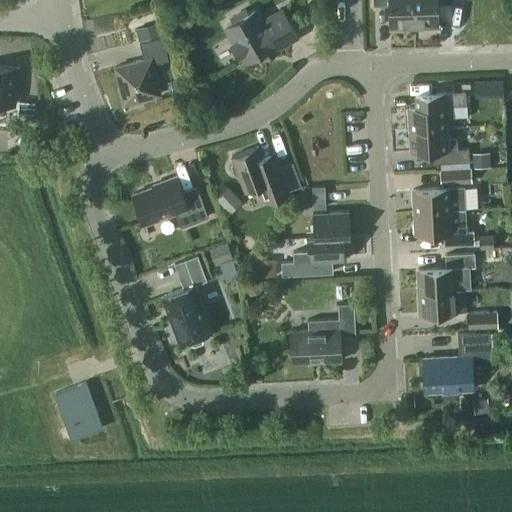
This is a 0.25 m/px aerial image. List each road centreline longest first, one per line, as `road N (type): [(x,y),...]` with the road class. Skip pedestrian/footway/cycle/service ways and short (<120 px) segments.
road 1 (residential): [(373,63),(387,388),(207,398),(173,390),(151,361),(92,200),(103,157)]
road 2 (residential): [(349,64),(315,72),(255,122),(103,157)]
road 3 (residential): [(511,59),(373,63)]
road 4 (residential): [(103,157),(64,26)]
